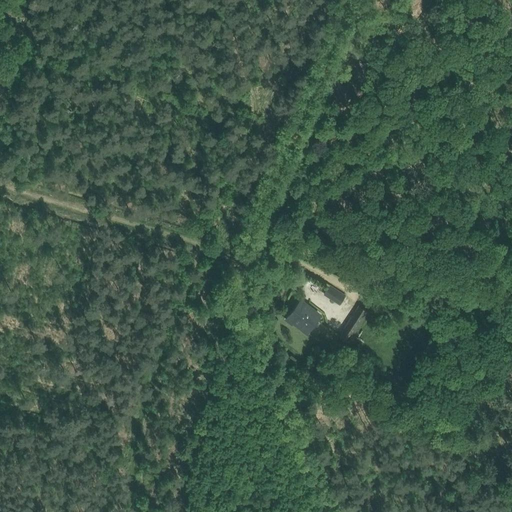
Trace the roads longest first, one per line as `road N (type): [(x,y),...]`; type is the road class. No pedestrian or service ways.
road 1 (unclassified): [(332,511),(236,287),(359,0)]
road 2 (track): [(246,260),(202,244),(134,423),(133,511)]
road 3 (track): [(0,182),(202,244)]
